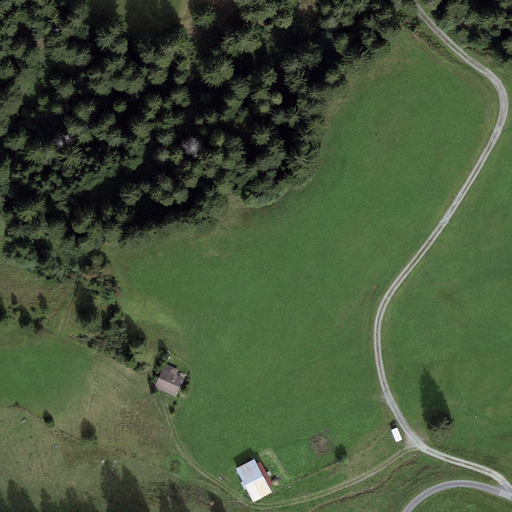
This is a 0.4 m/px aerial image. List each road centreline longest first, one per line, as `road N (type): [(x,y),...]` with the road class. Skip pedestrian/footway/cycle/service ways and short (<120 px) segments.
road 1 (track): [(507,494),(495,475),(417,443),(381,377),(376,343),(387,295),(439,229),(492,142),(504,106),(492,77),(414,0)]
road 2 (track): [(417,443),(351,483),(260,507),(189,462),(164,404)]
road 3 (track): [(511,496),(486,481),(439,479),(408,511)]
